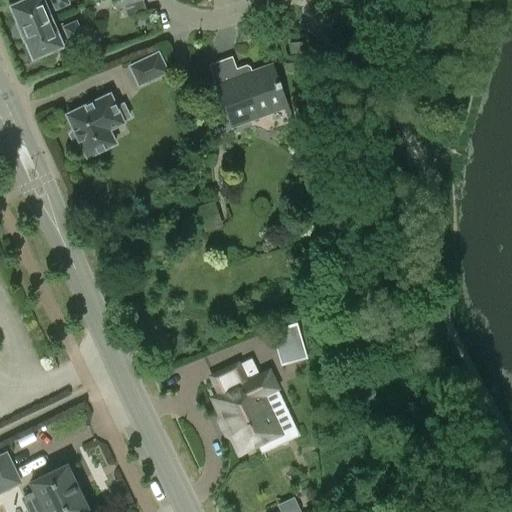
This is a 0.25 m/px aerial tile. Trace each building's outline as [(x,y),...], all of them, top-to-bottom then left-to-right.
[(24,0),(11,6),(22,32),(52,20),(49,12),(70,4),(68,0),(24,0)] [(125,7),(143,1),(144,1),(143,0),(113,0),(116,10),(125,7)] [(55,26),(52,20),(22,32),(33,59),(69,43),(70,44),(85,38),(77,20),(63,26),(62,23),(55,26)] [(289,42),(290,54),(305,54),(305,41),(289,42)] [(159,51),(128,66),(139,88),(170,72),(159,51)] [(214,91),(221,92),(234,127),(286,107),(271,66),(238,78),(231,59),(212,66),(214,72),(214,91)] [(201,93),(193,70),(179,75),(187,98),(201,93)] [(110,95),(67,115),(73,129),(69,135),(74,143),(80,144),(87,158),(115,144),(108,130),(123,123),(122,121),(129,118),(123,105),(116,108),(110,95)] [(205,234),(223,227),(214,203),(196,210),(205,234)] [(274,329),(283,364),(310,357),(300,322),(274,329)] [(255,377),(249,380),(240,361),(208,376),(217,395),(212,398),(218,411),(216,422),(224,437),(233,442),(239,454),(281,434),(264,398),(281,389),(271,369),(255,377)] [(0,492),(20,483),(6,454),(0,457),(0,492)] [(31,482),(36,493),(35,493),(32,496),(30,500),(29,505),(32,511),(79,511),(87,508),(67,465),(31,482)] [(300,511),(298,499),(282,502),(283,511),(300,511)]
